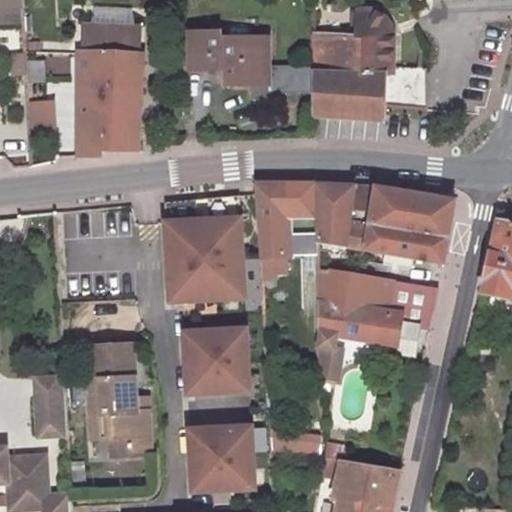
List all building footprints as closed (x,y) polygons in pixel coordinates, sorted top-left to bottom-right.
[(0,0),(0,8),(22,7),(21,0),(0,0)] [(352,14),(352,24),(387,23),(387,16),(382,14),(352,14)] [(352,43),(320,40),(319,73),(363,78),(366,108),(386,108),(387,73),(400,74),(402,56),(402,44),(400,33),(397,27),(393,21),(387,16),(387,23),(352,24),(352,43)] [(82,44),(82,58),(103,60),(102,156),(134,155),(138,61),(133,60),(134,41),(82,40),(82,44)] [(319,73),(320,40),(311,40),(311,73),(319,73)] [(82,58),(82,44),(68,45),(69,58),(82,58)] [(269,92),(268,82),(268,56),(224,57),(223,49),(193,49),(194,82),(227,82),(227,92),(254,92),(255,109),(284,109),(284,103),(312,102),(311,82),(295,82),(295,92),(269,92)] [(103,60),(82,58),(69,58),(73,163),(96,163),(102,156),(103,60)] [(43,83),(44,61),(24,60),(24,83),(43,83)] [(385,123),(386,108),(366,108),(363,78),(319,73),(311,73),(311,82),(312,102),(312,120),(385,123)] [(387,73),(386,108),(431,113),(432,91),(432,76),(400,74),(387,73)] [(295,92),(295,82),(268,82),(269,92),(295,92)] [(26,102),(27,138),(53,137),(52,100),(26,102)] [(255,191),(259,279),(286,277),(285,262),(317,261),(317,251),(317,216),(284,214),(283,189),(270,190),(255,191)] [(301,190),(283,189),(284,214),(317,216),(318,191),(301,190)] [(366,258),(370,234),(349,232),(353,195),(341,194),(318,191),(317,216),(317,251),(366,258)] [(370,234),(377,194),(353,195),(349,232),(370,234)] [(389,196),(377,194),(370,234),(366,258),(378,260),(441,270),(452,208),(389,196)] [(243,306),(239,202),(164,209),(168,308),(243,306)] [(511,223),(496,220),(479,300),(505,306),(508,294),(511,295),(511,223)] [(316,276),(315,387),(334,390),(340,354),(331,353),(332,344),(395,354),(399,333),(417,336),(428,338),(431,323),(435,302),(316,276)] [(395,354),(393,361),(412,364),(417,336),(399,333),(395,354)] [(247,400),(244,338),(182,340),(184,403),(247,400)] [(132,420),(131,409),(129,356),(89,356),(90,374),(83,374),(85,389),(89,389),(90,408),(84,408),(87,447),(105,446),(122,444),(123,464),(146,463),(144,420),(132,420)] [(64,442),(62,384),(35,386),(38,443),(64,442)] [(143,409),(131,409),(132,420),(144,420),(143,409)] [(250,499),(248,436),(186,439),(188,501),(250,499)] [(107,465),(123,464),(122,444),(105,446),(107,465)] [(2,457),(0,457),(0,491),(2,491),(3,511),(45,511),(44,464),(3,466),(2,457)] [(331,511),(390,511),(398,481),(313,466),(313,495),(321,496),(323,487),(330,488),(326,510),(331,511)]
